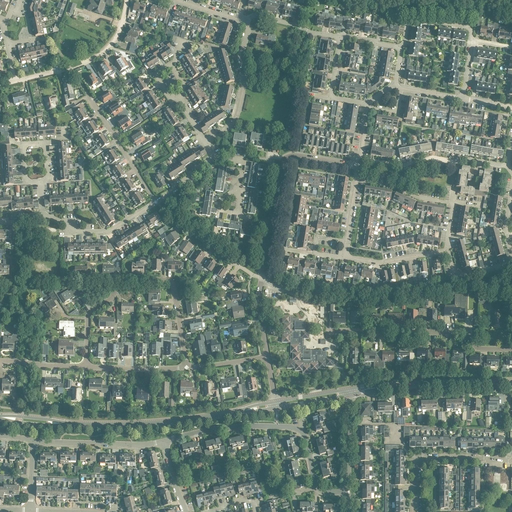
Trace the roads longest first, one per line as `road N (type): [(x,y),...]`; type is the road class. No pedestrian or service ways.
road 1 (residential): [(84,366),(88,314),(112,297),(121,278),(169,280),(186,368)]
road 2 (residential): [(348,492),(317,490),(306,439),(296,429),(226,427),(163,442)]
road 3 (residential): [(511,349),(476,348),(453,333),(326,330)]
road 4 (tertiary): [(239,411),(77,423)]
road 5 (residential): [(15,80),(97,56),(117,34),(127,0)]
road 6 (residential): [(359,158),(508,165)]
road 7 (residential): [(415,511),(421,460),(511,460)]
road 8 (residential): [(271,221),(287,155),(358,166)]
road 9 (residential): [(204,142),(236,114),(246,21)]
road 10 (residential): [(163,442),(32,441)]
road 11 (residential): [(41,216),(79,234),(104,233),(155,201)]
road 12 (tertiary): [(387,387),(511,383)]
road 13 (residential): [(155,201),(89,98)]
